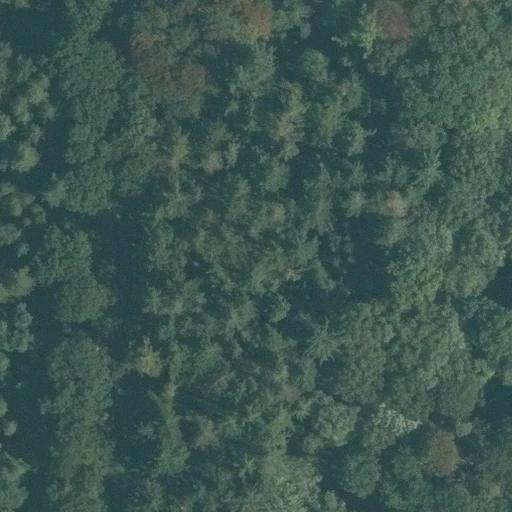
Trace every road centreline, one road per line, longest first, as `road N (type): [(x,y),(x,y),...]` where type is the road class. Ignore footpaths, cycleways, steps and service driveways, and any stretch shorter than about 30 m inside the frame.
road 1 (track): [(110,511),(98,455),(117,0)]
road 2 (track): [(306,511),(448,249)]
road 3 (track): [(448,249),(511,139)]
